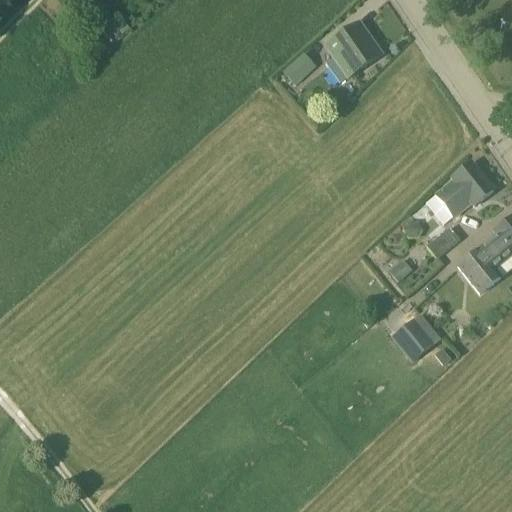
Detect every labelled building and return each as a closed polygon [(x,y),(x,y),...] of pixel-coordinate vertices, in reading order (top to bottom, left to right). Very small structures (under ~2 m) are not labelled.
[(104,7),(91,17),(100,28),(112,18),(104,7)] [(381,58),(359,27),(327,50),(334,60),(325,65),(340,87),(381,58)] [(301,56),(281,74),(293,88),(313,69),(301,56)] [(435,199),(426,206),(444,228),(452,221),(471,206),(474,209),(494,193),(472,165),(452,181),(454,184),(435,199)] [(477,252),(457,269),(479,297),(502,280),(497,274),(511,262),(511,219),(511,221),(494,234),(497,238),(478,253),(477,252)] [(408,224),(403,235),(411,241),(417,241),(423,233),(418,225),(408,224)] [(450,231),(426,249),(437,262),(460,243),(450,231)] [(414,323),(393,340),(413,365),(434,348),(414,323)] [(442,353),(435,358),(444,368),(450,363),(442,353)]
